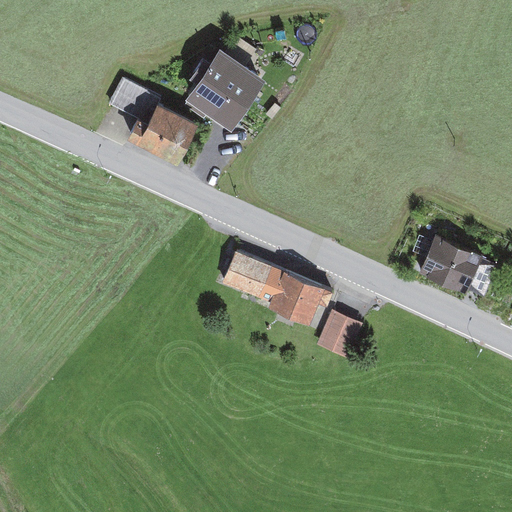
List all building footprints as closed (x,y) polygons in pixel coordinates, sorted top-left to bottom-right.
[(264,75),(218,48),(189,98),(235,125),(264,75)] [(201,123),(161,102),(152,120),(143,116),(133,137),(182,162),(201,123)] [(484,251),(442,234),(427,271),(468,288),(484,251)] [(329,288),(238,249),(223,285),(314,324),(329,288)] [(360,320),(334,310),(322,341),(348,352),(360,320)]
